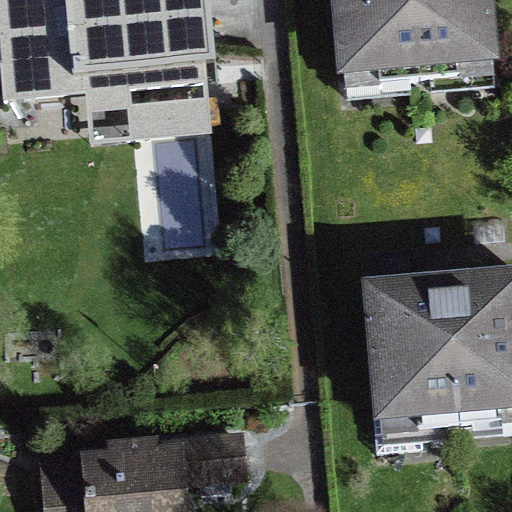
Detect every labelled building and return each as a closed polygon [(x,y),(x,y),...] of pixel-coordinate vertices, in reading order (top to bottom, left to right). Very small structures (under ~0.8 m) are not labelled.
[(0,0),(0,69),(1,69),(4,103),(86,96),(84,76),(127,72),(129,92),(206,85),(204,65),(212,64),(206,0),(0,0)] [(337,0),(344,76),(378,73),(379,87),(459,80),(458,66),(492,63),(486,0),(337,0)] [(422,455),(420,432),(501,425),(500,411),(511,409),(511,280),(369,293),(369,297),(380,420),(372,421),(375,459),(422,455)] [(240,442),(179,448),(182,485),(243,479),(240,442)] [(179,448),(85,455),(87,470),(90,511),(184,511),(182,485),(179,448)] [(90,511),(87,470),(44,474),(47,511),(90,511)]
